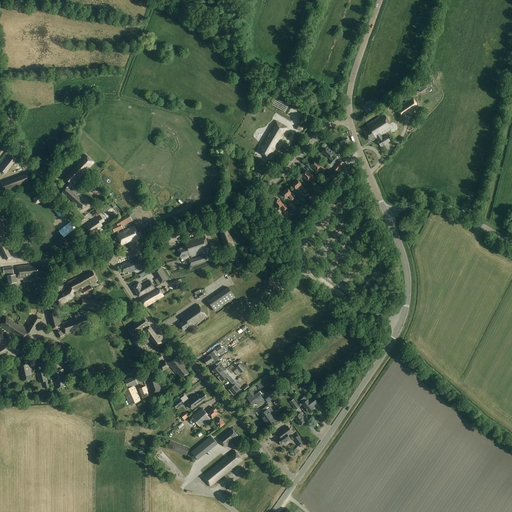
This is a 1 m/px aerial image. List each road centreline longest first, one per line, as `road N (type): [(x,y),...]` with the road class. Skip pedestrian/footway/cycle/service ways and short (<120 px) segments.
road 1 (tertiary): [(273,511),(402,317),(406,265),(387,213)]
road 2 (tertiary): [(387,213),(349,122),(353,73),(379,0)]
road 3 (track): [(349,122),(246,74),(214,29),(168,0)]
road 4 (unclassified): [(511,242),(442,202),(421,200),(387,213)]
road 5 (track): [(96,249),(14,139)]
